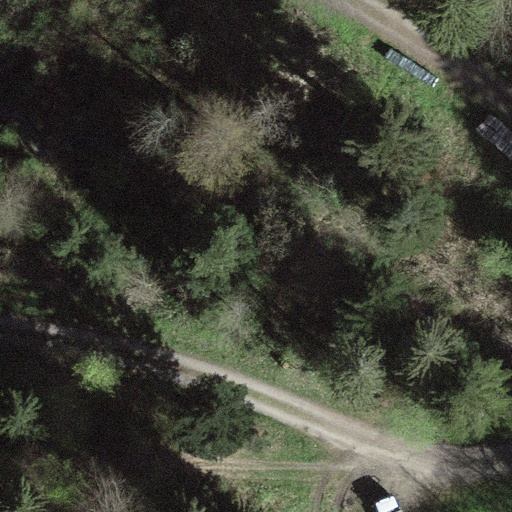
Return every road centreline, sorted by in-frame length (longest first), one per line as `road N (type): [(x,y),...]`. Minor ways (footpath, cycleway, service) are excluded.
road 1 (track): [(0,324),(287,402),(400,458)]
road 2 (track): [(400,458),(343,477),(115,461),(0,472)]
road 3 (track): [(511,110),(348,0)]
